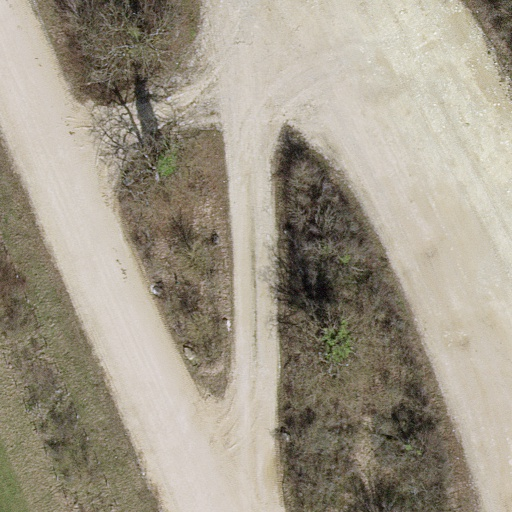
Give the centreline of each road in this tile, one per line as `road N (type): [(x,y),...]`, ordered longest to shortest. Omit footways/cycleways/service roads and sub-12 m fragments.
road 1 (track): [(228,511),(251,431),(247,89),(314,0)]
road 2 (track): [(0,38),(213,511)]
road 3 (track): [(357,0),(511,305)]
road 4 (track): [(247,89),(43,142)]
